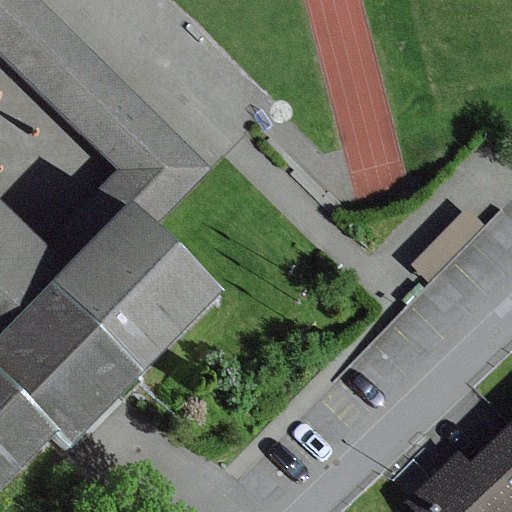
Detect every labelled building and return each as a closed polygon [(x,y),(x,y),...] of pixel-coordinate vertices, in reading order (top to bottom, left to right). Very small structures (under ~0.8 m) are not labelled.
[(125,210),(151,235),(213,171),(33,0),(0,0),(0,38),(23,15),(148,136),(116,169),(38,250),(63,274),(125,210)] [(148,136),(23,15),(0,38),(0,54),(116,169),(148,136)] [(0,492),(51,441),(66,455),(220,299),(151,235),(125,210),(63,274),(38,250),(0,210),(0,492)] [(456,456),(405,503),(412,511),(489,511),(511,491),(511,424),(466,466),(456,456)] [(511,511),(511,491),(489,511),(511,511)]
